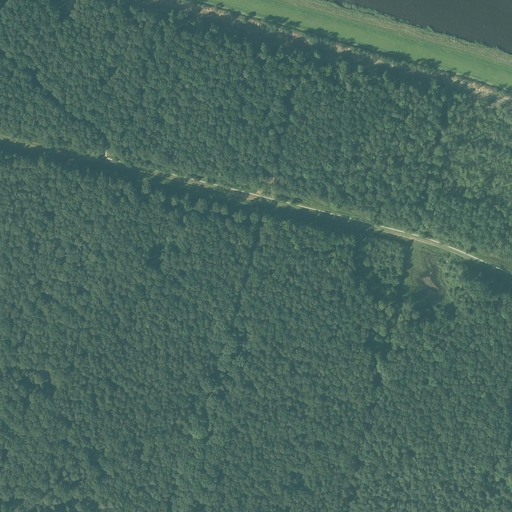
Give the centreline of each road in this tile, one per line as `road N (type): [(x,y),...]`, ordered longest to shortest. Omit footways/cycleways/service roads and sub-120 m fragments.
road 1 (track): [(105,162),(416,239),(511,278)]
road 2 (track): [(189,511),(204,404),(263,201)]
road 3 (track): [(416,239),(347,511)]
road 4 (track): [(511,71),(263,0)]
